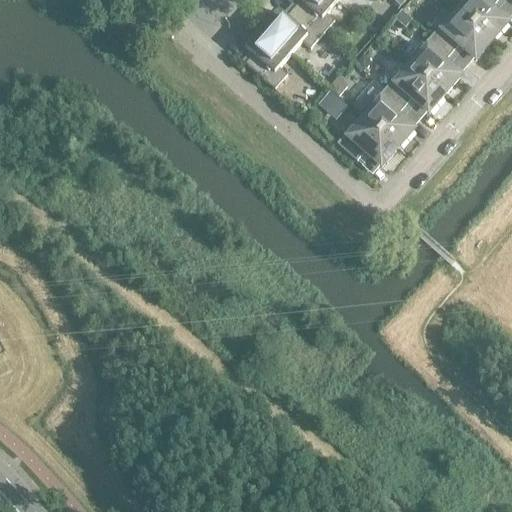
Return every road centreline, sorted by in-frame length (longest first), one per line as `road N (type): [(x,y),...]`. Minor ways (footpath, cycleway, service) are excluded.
road 1 (residential): [(205,11),(194,31),(203,57),(378,210),(511,61)]
road 2 (unknown): [(93,511),(0,416)]
